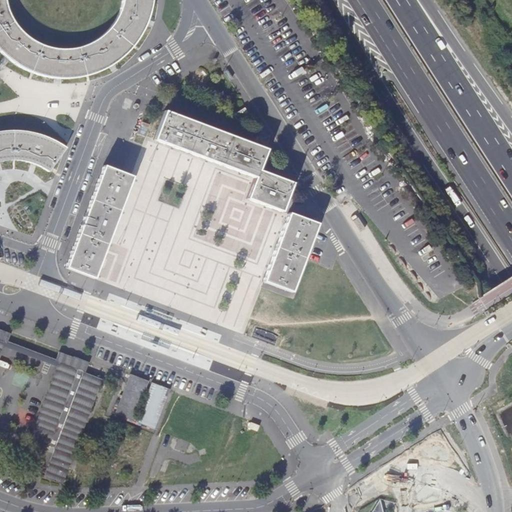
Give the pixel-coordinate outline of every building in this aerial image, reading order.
[(122,0),(122,2),(118,14),(113,23),(107,31),(97,39),(88,45),(76,48),(66,50),(55,49),(43,45),(34,42),(25,35),(17,28),(10,18),(6,8),(4,0),(0,0),(0,51),(2,54),(15,63),(28,71),(40,75),(51,78),(63,79),(77,77),(88,75),(101,69),(114,63),(123,55),(130,49),(137,41),(144,29),(148,19),(151,10),(151,0),(122,0)] [(194,99),(183,95),(180,102),(191,106),(194,99)] [(250,119),(244,109),(234,115),(240,125),(250,119)] [(165,112),(155,139),(256,177),(248,199),(281,211),(292,184),(258,171),(267,150),(165,112)] [(0,161),(6,160),(14,160),(20,160),(27,162),(32,163),(37,165),(43,168),(48,172),(65,148),(60,145),(54,141),(47,138),(41,135),(33,133),(26,132),(19,131),(12,130),(7,131),(1,131),(0,131),(0,161)] [(65,268),(94,278),(132,176),(104,166),(65,268)] [(316,224),(289,214),(263,281),(291,291),(303,258),(316,224)] [(0,349),(3,341),(61,363),(31,440),(55,449),(45,478),(62,484),(101,378),(85,372),(92,354),(0,319),(0,349)] [(150,379),(132,373),(118,415),(158,430),(173,388),(154,381),(152,388),(149,387),(151,380),(150,379)] [(382,511),(380,499),(371,511),(382,511)]
